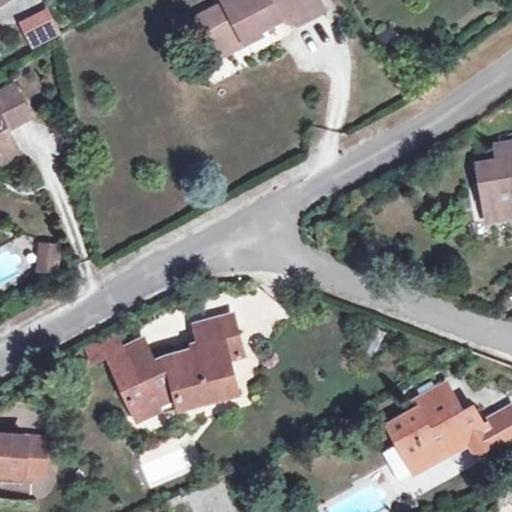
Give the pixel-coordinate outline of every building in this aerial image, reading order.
[(223,0),(224,1),(185,21),(194,37),(197,36),(206,54),(224,45),(227,51),(259,35),(256,28),(275,18),(293,26),(305,20),(294,0),(223,0)] [(32,45),(58,32),(45,6),(19,19),(32,45)] [(227,51),(224,45),(206,54),(210,60),(227,51)] [(0,90),(0,159),(1,160),(18,151),(5,127),(29,115),(13,84),(0,90)] [(497,161),(476,164),(486,222),(511,217),(511,148),(496,151),(497,161)] [(336,221),(316,222),(318,244),(337,243),(336,221)] [(61,271),(60,241),(37,241),(37,272),(61,271)] [(231,314),(193,324),(198,342),(236,332),(231,314)] [(114,365),(111,367),(136,420),(176,400),(178,406),(224,394),(220,377),(231,374),(227,356),(242,353),(236,332),(198,342),(191,344),(192,351),(165,358),(150,364),(139,339),(108,352),(114,365)] [(231,374),(220,377),(224,394),(235,392),(231,374)] [(416,408),(388,424),(408,462),(427,452),(432,461),(469,440),(477,455),(497,444),(501,452),(511,445),(511,406),(484,420),(480,423),(470,404),(454,413),(450,407),(456,403),(445,385),(413,402),(416,408)] [(0,474),(25,476),(27,437),(0,435),(0,474)] [(46,439),(27,437),(25,476),(43,478),(46,439)] [(432,461),(427,452),(408,462),(414,471),(432,461)]
